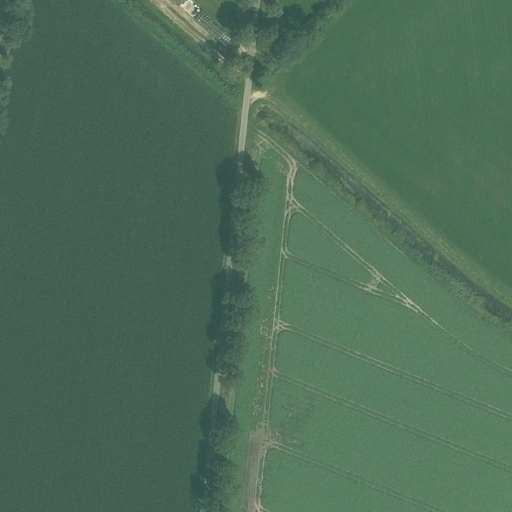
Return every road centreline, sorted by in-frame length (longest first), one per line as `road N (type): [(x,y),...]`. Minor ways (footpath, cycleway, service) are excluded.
road 1 (unclassified): [(197,511),(250,0)]
road 2 (track): [(150,0),(325,155),(511,302)]
